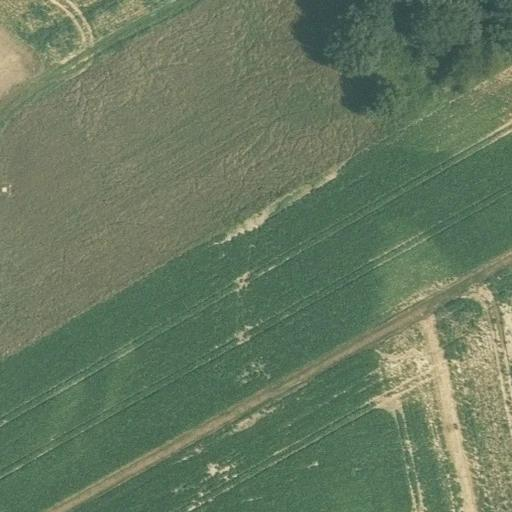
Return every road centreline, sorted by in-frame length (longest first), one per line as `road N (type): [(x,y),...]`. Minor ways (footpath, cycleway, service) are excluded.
road 1 (track): [(511,273),(96,511)]
road 2 (track): [(0,140),(21,115),(215,0)]
